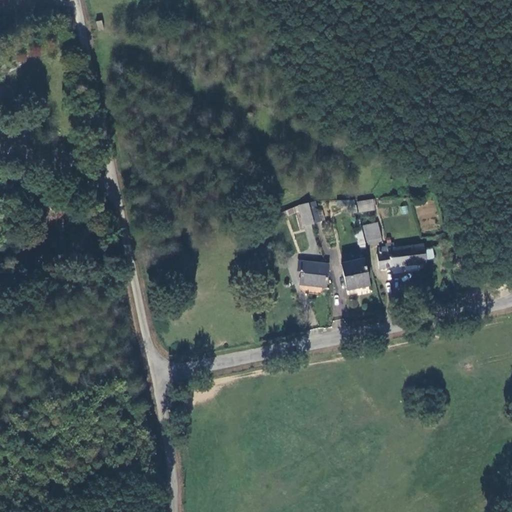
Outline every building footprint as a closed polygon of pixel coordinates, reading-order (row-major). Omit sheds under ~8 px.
[(314,223),(306,201),(296,206),(303,227),(314,223)] [(320,221),(313,201),(306,201),(314,223),(320,221)] [(362,202),(349,206),(351,215),(365,211),(362,202)] [(370,223),(358,227),(362,242),(376,237),(370,223)] [(377,241),(376,237),(362,242),(364,246),(377,241)] [(400,267),(424,263),(423,260),(421,249),(420,244),(390,250),(390,253),(376,255),(379,270),(391,268),(400,267)] [(429,248),(421,249),(423,260),(432,259),(429,248)] [(341,261),(342,265),(340,266),(345,291),(367,287),(363,261),(360,261),(360,259),(356,259),(356,255),(340,257),(341,261)] [(324,287),(325,263),(321,264),(297,262),(297,273),(301,273),(301,287),(324,287)] [(401,273),(400,267),(391,268),(392,275),(401,273)]
